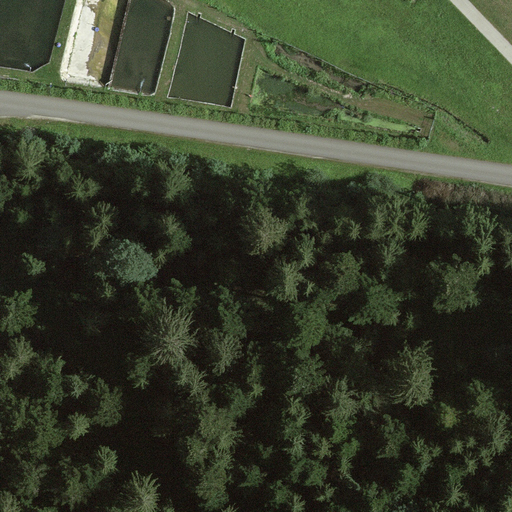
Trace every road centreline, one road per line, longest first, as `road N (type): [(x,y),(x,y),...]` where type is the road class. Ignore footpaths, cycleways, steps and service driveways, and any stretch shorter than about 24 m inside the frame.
road 1 (unclassified): [(511,175),(0,100)]
road 2 (track): [(0,244),(316,298),(511,314)]
